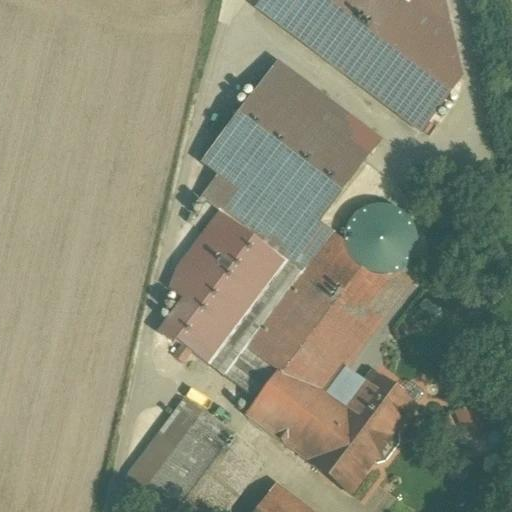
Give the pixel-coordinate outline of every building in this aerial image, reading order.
[(409,3),(404,0),(264,0),(258,9),(421,134),(461,80),(450,35),(409,3)] [(441,0),(411,0),(409,3),(450,35),(443,3),(441,0)] [(366,163),(264,85),(202,166),(218,178),(208,191),(212,194),(208,200),(291,262),(366,163)] [(343,245),(346,260),(355,273),(369,280),(385,281),(399,276),(408,268),(413,261),(414,256),(416,248),(416,239),(413,229),(409,222),(400,214),(390,209),(379,208),(367,210),(356,216),(349,224),(345,233),(343,245)] [(220,214),(177,272),(169,293),(183,303),(158,335),(168,343),(171,340),(173,342),(251,238),(220,214)] [(331,236),(299,278),(223,379),(225,377),(257,402),(245,418),(307,465),(347,413),(346,412),(325,396),(410,284),(399,276),(385,281),(369,280),(355,273),(346,260),(343,245),(331,236)] [(287,265),(251,238),(173,342),(183,349),(174,360),(182,366),(190,355),(209,369),(287,265)] [(372,378),(346,412),(347,413),(307,465),(349,497),(415,410),(402,400),(403,393),(392,386),(386,388),(372,378)] [(178,411),(130,476),(124,494),(138,505),(197,426),(178,411)] [(258,457),(205,416),(197,426),(138,505),(148,511),(226,511),(257,471),(251,466),(258,457)] [(258,457),(251,466),(257,471),(265,462),(258,457)] [(286,511),(268,497),(256,511),(286,511)]
